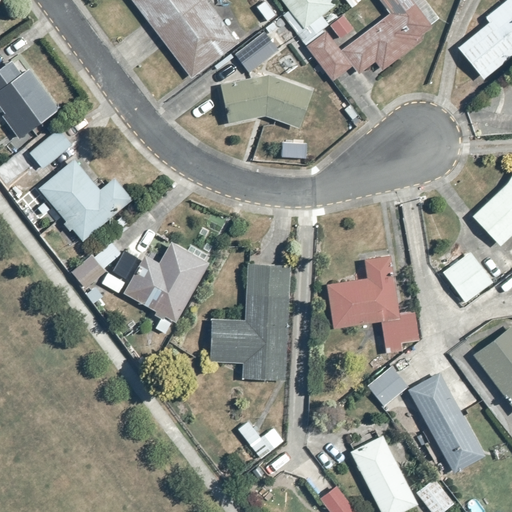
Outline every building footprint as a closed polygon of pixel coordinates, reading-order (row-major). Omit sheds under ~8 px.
[(206,0),(129,0),(191,79),(239,43),(206,0)] [(332,4),(328,0),(280,0),(301,27),(332,4)] [(378,0),(389,14),(339,51),(357,74),(374,62),(381,71),(434,32),(409,0),(378,0)] [(456,48),(483,80),(511,56),(511,0),(505,0),(484,17),(488,22),(456,48)] [(277,50),(262,31),(233,54),(248,73),(277,50)] [(0,116),(18,140),(57,110),(26,69),(20,74),(10,60),(0,67),(0,107),(4,113),(0,116)] [(219,85),(227,124),(264,116),(299,129),(314,89),(267,75),(219,85)] [(70,145),(57,129),(26,152),(39,169),(70,145)] [(73,159),(37,189),(81,242),(132,200),(113,178),(99,190),(73,159)] [(511,174),(506,184),(471,216),(499,247),(511,234),(511,174)] [(144,255),(122,294),(154,312),(152,315),(162,321),(164,317),(174,323),(208,263),(170,241),(158,263),(144,255)] [(491,280),(468,250),(442,271),(465,300),(491,280)] [(102,272),(89,255),(69,272),(82,289),(102,272)] [(366,279),(326,285),(332,329),(399,320),(389,256),(363,259),(366,279)] [(242,364),(241,379),(284,381),(289,266),(246,264),(244,320),(210,319),(208,363),(242,364)] [(511,325),(472,355),(511,408),(511,325)] [(406,385),(390,365),(365,384),(381,405),(406,385)] [(406,390),(452,474),(485,457),(439,373),(406,390)] [(260,437),(246,420),(235,428),(258,458),(283,439),(273,426),(260,437)] [(381,436),(349,452),(379,511),(403,511),(417,505),(381,436)] [(440,511),(451,502),(436,485),(419,500),(429,511),(440,511)]
